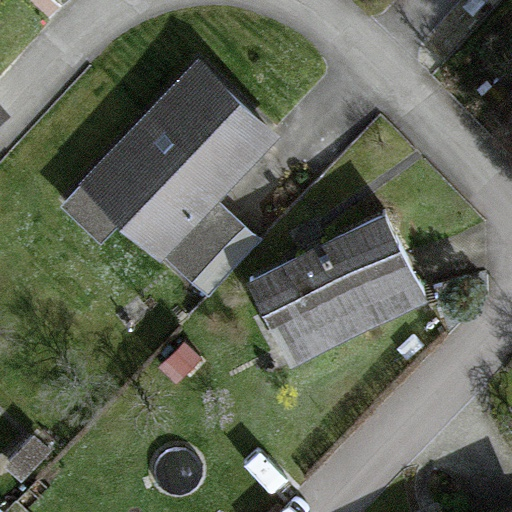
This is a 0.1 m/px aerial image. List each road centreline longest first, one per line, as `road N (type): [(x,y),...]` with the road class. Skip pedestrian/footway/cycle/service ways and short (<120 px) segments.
road 1 (residential): [(511,254),(281,511)]
road 2 (residential): [(511,178),(300,0)]
road 3 (residential): [(128,0),(97,13),(0,117)]
